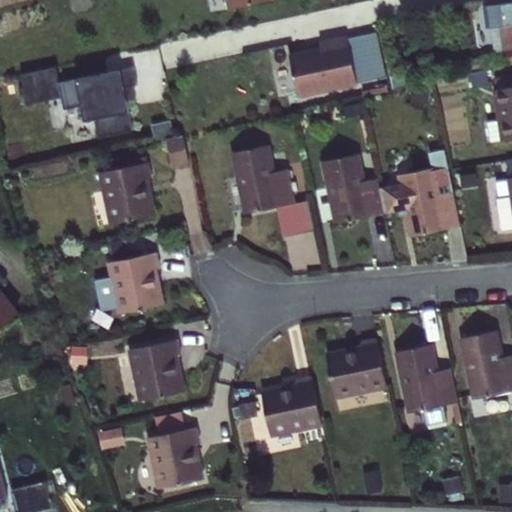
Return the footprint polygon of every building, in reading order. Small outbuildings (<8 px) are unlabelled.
[(511,50),(511,0),(480,0),(484,23),(506,19),(511,51),(511,50)] [(288,50),(297,93),(355,81),(345,31),(317,37),(318,44),(288,50)] [(136,63),(61,79),(67,105),(84,102),(87,117),(97,115),(101,134),(136,126),(126,84),(140,82),(136,63)] [(511,80),(496,83),(504,134),(511,132),(511,80)] [(168,137),(174,163),(193,159),(187,133),(168,137)] [(234,150),(248,212),(297,201),(289,165),(274,169),(268,143),(234,150)] [(332,213),(379,202),(374,179),(371,166),(357,169),(351,143),(317,151),(332,213)] [(112,220),(153,211),(146,176),(152,174),(149,157),(101,167),(112,220)] [(379,202),(380,204),(396,201),(397,208),(406,207),(410,227),(458,216),(450,182),(437,185),(431,158),(396,166),(398,174),(374,179),(379,202)] [(106,258),(116,309),(158,300),(151,265),(157,264),(154,249),(106,258)] [(0,283),(0,329),(22,312),(0,283)] [(511,385),(511,347),(501,351),(495,326),(463,334),(477,394),(511,385)] [(331,392),(384,380),(372,333),(357,337),(358,342),(321,350),(331,392)] [(177,339),(131,349),(143,400),(185,391),(177,355),(181,354),(177,339)] [(458,397),(450,361),(437,364),(431,339),(397,347),(411,408),(424,405),(428,420),(448,416),(445,400),(458,397)] [(264,431),(316,418),(306,373),(289,377),(290,381),(254,390),(264,431)] [(189,425),(141,438),(154,488),(197,477),(188,442),(193,441),(189,425)]
